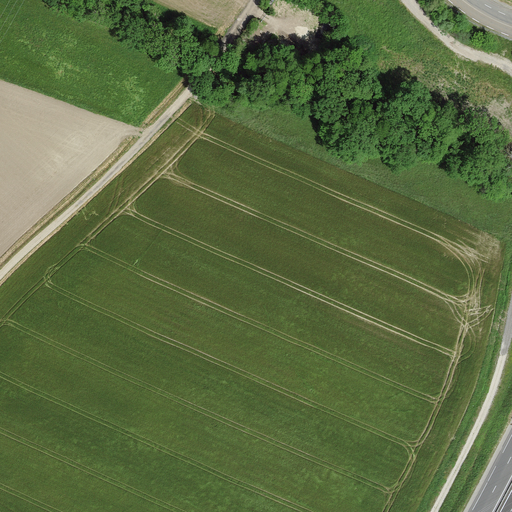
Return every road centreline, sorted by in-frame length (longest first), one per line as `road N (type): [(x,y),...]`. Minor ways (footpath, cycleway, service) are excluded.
road 1 (track): [(257,0),(157,124),(0,274)]
road 2 (track): [(511,321),(493,390),(434,511)]
road 3 (track): [(412,0),(427,22),(511,67)]
